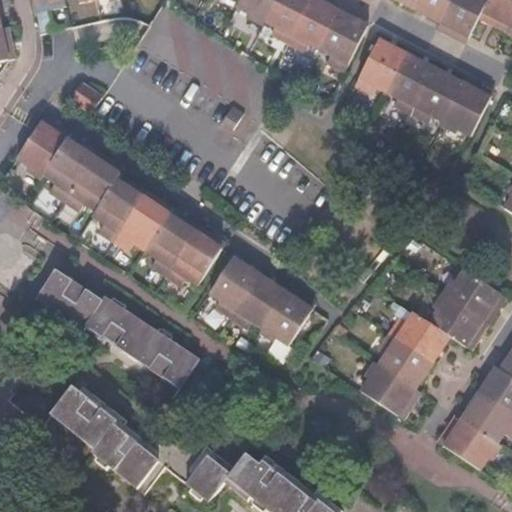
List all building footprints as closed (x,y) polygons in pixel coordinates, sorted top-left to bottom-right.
[(264,22),(275,0),(238,0),(238,1),(235,7),(264,22)] [(288,43),(309,0),(275,0),(264,22),(274,28),(270,34),(288,43)] [(318,51),(339,11),(316,0),(309,0),(288,43),(305,52),(308,46),(318,51)] [(394,0),(411,9),(416,0),(394,0)] [(416,0),(411,9),(439,23),(451,0),(416,0)] [(466,42),(479,16),(487,0),(451,0),(439,23),(438,26),(437,28),(466,42)] [(511,21),(511,0),(487,0),(479,16),(507,31),(511,21)] [(325,63),(342,72),(366,26),(339,11),(318,51),(329,57),(325,63)] [(0,63),(14,61),(8,29),(1,31),(0,31),(0,63)] [(377,88),(387,93),(407,54),(379,40),(355,85),(373,95),(377,88)] [(435,69),(407,54),(387,93),(397,98),(394,105),(411,115),(435,69)] [(462,82),(435,69),(411,115),(427,123),(430,116),(442,122),(462,82)] [(464,77),(462,82),(442,122),(470,136),(492,91),(464,77)] [(81,84),(70,101),(92,115),(103,99),(81,84)] [(72,137),(46,119),(19,162),(45,179),(72,137)] [(98,154),(72,137),(45,179),(56,187),(51,194),(66,204),(98,154)] [(87,206),(97,213),(120,176),(124,171),(98,154),(66,204),(80,214),(87,206)] [(146,192),(120,176),(97,213),(93,218),(105,225),(101,233),(115,242),(146,192)] [(173,211),(146,192),(115,242),(132,253),(136,246),(147,253),(173,211)] [(511,214),(511,195),(503,209),(511,214)] [(199,228),(173,211),(147,253),(158,260),(153,268),(168,277),(199,228)] [(226,245),(199,228),(168,277),(183,287),(187,280),(198,288),(226,245)] [(261,276),(234,258),(210,295),(221,302),(216,309),(233,319),(261,276)] [(90,299),(43,268),(25,297),(72,329),(74,324),(121,354),(124,350),(157,372),(159,368),(175,377),(193,348),(170,332),(167,337),(144,320),(140,325),(93,294),(90,299)] [(463,271),(446,297),(487,324),(504,298),(463,271)] [(286,293),(261,276),(233,319),(249,329),(253,323),(263,329),(286,293)] [(290,287),(286,293),(263,329),(289,346),(313,311),(317,304),(290,287)] [(469,351),(487,324),(446,297),(429,324),(450,338),(469,351)] [(450,338),(429,324),(413,313),(406,324),(400,319),(389,336),(432,364),(450,338)] [(415,389),(432,364),(389,336),(378,352),(386,357),(379,366),(415,389)] [(511,346),(498,368),(511,376),(511,346)] [(404,419),(420,394),(415,389),(379,366),(362,393),(404,419)] [(511,376),(498,368),(495,366),(477,393),(511,415),(511,376)] [(123,411),(78,378),(56,406),(100,440),(96,446),(143,482),(165,453),(119,417),(123,411)] [(511,434),(511,415),(477,393),(460,419),(496,443),(503,433),(510,437),(511,434)] [(455,416),(437,442),(479,469),(496,443),(460,419),(455,416)] [(235,469),(192,434),(170,463),(214,497),(232,473),(279,510),(282,505),(290,511),(348,511),(318,487),(314,491),(269,455),(265,459),(252,448),(235,469)]
